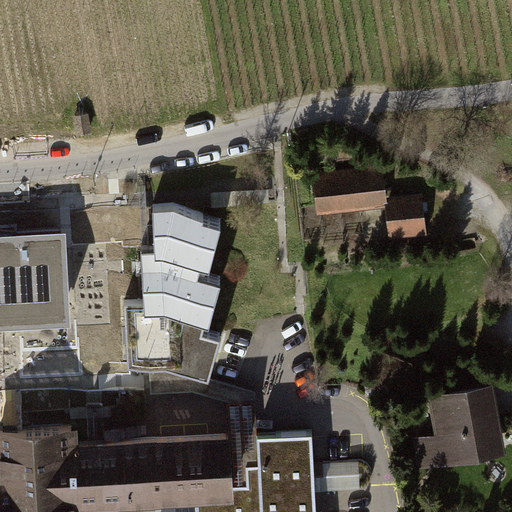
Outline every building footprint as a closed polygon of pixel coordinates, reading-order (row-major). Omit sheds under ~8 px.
[(89,112),(75,114),(77,133),(91,132),(89,112)] [(384,163),(312,171),(318,215),(386,208),(390,241),(428,237),(423,192),(388,196),(384,163)] [(268,189),(211,192),(212,203),(269,201),(268,189)] [(206,271),(209,260),(213,262),(223,218),(206,214),(205,211),(180,204),(154,204),(157,243),(143,243),(146,300),(127,300),(131,365),(150,364),(159,364),(168,364),(211,374),(222,333),(205,328),(208,317),(213,318),(223,276),(206,271)] [(68,225),(0,228),(0,321),(73,317),(68,225)] [(168,370),(168,364),(150,364),(151,391),(195,389),(227,399),(229,434),(232,485),(247,484),(246,464),(259,463),(257,432),(255,389),(181,369),(168,370)] [(496,380),(430,392),(437,433),(415,437),(420,467),(508,452),(496,380)] [(145,386),(120,388),(121,404),(113,405),(113,417),(147,416),(145,386)] [(0,511),(77,511),(76,497),(213,489),(232,488),(232,485),(229,434),(73,441),(72,424),(0,427),(0,511)] [(247,484),(232,485),(232,488),(213,489),(213,500),(198,501),(198,511),(316,511),(315,489),(314,462),(312,429),(257,432),(259,463),(246,464),(247,484)] [(363,482),(362,458),(325,459),(326,483),(363,482)]
